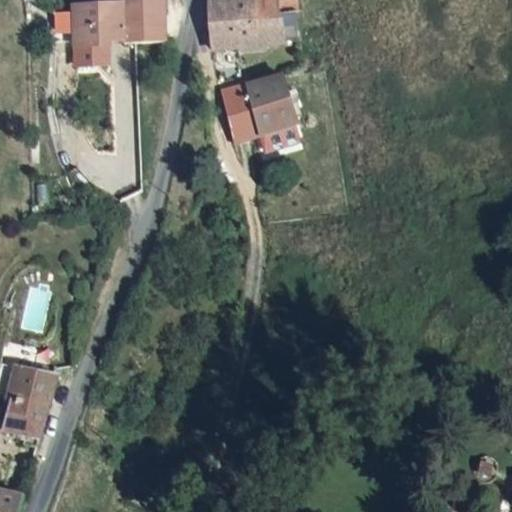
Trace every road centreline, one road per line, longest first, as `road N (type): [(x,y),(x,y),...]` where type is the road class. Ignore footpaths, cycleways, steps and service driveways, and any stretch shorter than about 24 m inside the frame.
road 1 (tertiary): [(33,511),(152,200),(193,32)]
road 2 (residential): [(193,32),(249,194),(258,246),(210,511)]
